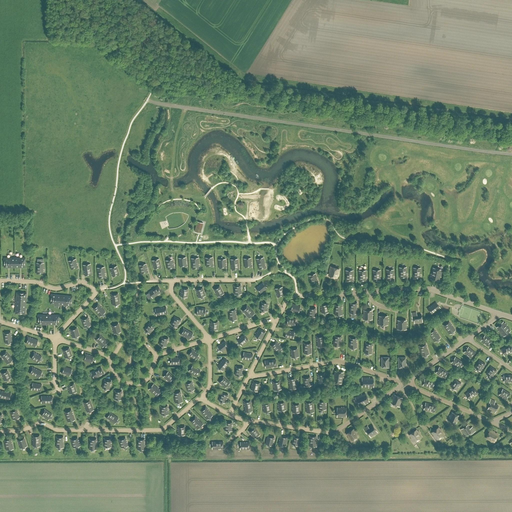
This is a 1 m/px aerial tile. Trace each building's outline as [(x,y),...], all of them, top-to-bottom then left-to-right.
[(196,226),(195,231),(201,233),(203,223),(200,222),(199,227),(196,226)] [(206,266),(213,266),(213,263),(212,263),(212,261),(213,261),(213,257),(205,258),(206,266)] [(256,259),(259,269),(266,268),(265,265),(264,263),(265,263),(264,257),(256,259)] [(15,258),(5,258),(5,267),(15,267),(15,258)] [(26,258),(15,258),(15,267),(26,267),(26,258)] [(192,269),(200,268),(199,266),(198,264),(199,264),(199,258),(191,258),(192,269)] [(232,270),(239,269),(238,258),(231,259),(231,266),(232,265),(232,267),(232,270)] [(78,263),(76,259),(69,261),(72,269),(79,267),(78,265),(77,265),(77,263),(78,263)] [(154,269),(161,267),(159,259),(152,261),(153,265),(154,264),(154,266),(154,269)] [(168,269),(175,268),(174,265),(173,265),(173,263),(174,263),(173,259),(166,261),(168,269)] [(218,260),(219,268),(227,267),(226,265),(225,265),(225,263),(226,263),(226,259),(218,260)] [(43,270),(44,270),(44,263),(36,263),(36,274),(45,274),(44,271),(43,271),(43,270)] [(92,275),(91,264),(83,265),(84,272),(85,271),(85,273),(84,273),(84,276),(92,275)] [(139,265),(141,274),(148,272),(147,269),(147,270),(146,268),(147,268),(146,264),(139,265)] [(112,272),(112,274),(113,277),(120,275),(117,266),(110,268),(111,273),(112,272)] [(328,275),(330,276),(330,277),(335,278),(337,278),(338,276),(339,276),(340,273),(339,273),(340,269),(338,268),(333,266),(333,267),(330,266),(328,271),(329,271),(328,275)] [(105,274),(106,274),(105,267),(97,268),(98,279),(106,278),(106,275),(105,275),(105,274)] [(441,274),(441,272),(442,270),(441,270),(433,268),(432,272),(431,272),(430,278),(439,280),(440,274),(441,274)] [(308,276),(311,284),(318,282),(316,273),(308,276)] [(258,286),(256,288),(261,294),(265,290),(265,289),(267,287),(262,282),(259,285),(260,286),(258,287),(258,286)] [(217,297),(224,293),(220,285),(213,289),(215,291),(216,292),(215,293),(217,297)] [(241,285),(234,285),(235,294),(242,293),(241,289),(240,287),(241,287),(241,285)] [(162,292),(158,286),(149,292),(153,298),(158,295),(158,294),(159,293),(159,294),(162,292)] [(274,288),(277,298),(286,296),(283,286),(274,288)] [(188,288),(181,287),(181,290),(181,292),(180,292),(180,296),(187,297),(188,288)] [(203,287),(196,289),(197,292),(198,293),(197,294),(198,298),(205,295),(203,287)] [(17,292),(17,303),(26,303),(27,293),(17,292)] [(51,303),(61,304),(62,295),(52,294),(51,303)] [(120,304),(118,294),(110,295),(111,298),(112,297),(112,299),(111,299),(112,305),(120,304)] [(61,304),(72,305),(73,296),(62,295),(61,304)] [(260,310),(267,311),(268,307),(267,307),(267,305),(268,305),(268,302),(261,301),(260,310)] [(349,312),(357,313),(358,307),(357,307),(357,306),(358,306),(358,303),(351,302),(349,312)] [(441,308),(436,302),(431,306),(432,306),(431,307),(430,307),(428,308),(432,314),(441,308)] [(17,303),(16,313),(26,314),(26,303),(17,303)] [(289,310),(298,313),(300,306),(292,303),(289,310)] [(320,304),(321,313),(329,313),(328,303),(320,304)] [(93,309),(100,317),(106,312),(102,307),(101,308),(100,307),(101,306),(99,304),(93,309)] [(245,314),(249,318),(255,313),(247,305),(242,310),(244,312),(245,313),(245,314)] [(167,314),(166,306),(163,307),(163,308),(162,308),(161,307),(155,309),(157,316),(167,314)] [(205,308),(197,307),(196,314),(199,315),(199,314),(200,314),(200,315),(205,315),(205,308)] [(308,308),(308,317),(316,317),(316,308),(308,308)] [(228,309),(229,320),(237,319),(236,313),(235,313),(235,311),(236,311),(235,309),(228,309)] [(362,314),(362,319),(372,319),(372,315),(373,315),(373,312),(372,312),(372,310),(363,310),(363,314),(362,314)] [(417,315),(416,312),(411,313),(412,318),(414,318),(414,323),(422,321),(421,314),(417,315)] [(49,324),(49,315),(39,315),(38,324),(49,324)] [(60,315),(49,315),(49,324),(59,324),(60,315)] [(85,318),(81,319),(84,327),(91,324),(89,316),(88,317),(88,316),(84,317),(85,318)] [(181,320),(175,316),(171,324),(177,327),(179,324),(178,323),(179,322),(180,322),(181,320)] [(285,325),(295,327),(297,317),(286,316),(285,325)] [(387,318),(387,316),(379,316),(379,320),(378,320),(378,325),(387,325),(387,320),(388,320),(388,318),(387,318)] [(407,325),(407,322),(406,322),(406,320),(398,320),(398,324),(397,324),(397,329),(398,329),(406,329),(406,325),(407,325)] [(155,327),(149,322),(144,329),(150,334),(152,330),(153,328),(153,329),(155,327)] [(449,334),(456,330),(452,325),(452,326),(451,325),(451,324),(450,322),(444,326),(449,334)] [(505,324),(503,322),(497,328),(500,331),(499,331),(504,336),(511,330),(506,326),(507,325),(505,323),(505,324)] [(121,331),(119,323),(111,325),(112,328),(113,327),(113,329),(114,333),(121,331)] [(79,335),(77,327),(70,329),(70,332),(71,331),(72,333),(71,333),(72,337),(79,335)] [(193,333),(184,328),(180,334),(183,335),(184,336),(189,339),(193,333)] [(265,332),(259,328),(258,330),(258,331),(257,332),(255,335),(261,339),(265,332)] [(285,329),(283,338),(294,340),(295,331),(285,329)] [(435,332),(436,331),(434,329),(428,333),(434,342),(440,338),(437,333),(436,333),(435,332)] [(2,332),(4,343),(12,342),(11,335),(10,336),(10,334),(11,334),(10,331),(2,332)] [(98,342),(97,343),(102,347),(108,342),(100,334),(94,339),(96,341),(97,341),(98,342)] [(248,340),(244,334),(241,336),(242,337),(241,338),(240,337),(237,340),(242,346),(248,340)] [(317,341),(318,347),(325,346),(323,335),(316,336),(317,339),(317,341)] [(333,345),(340,346),(341,340),(340,340),(341,339),(342,336),(335,335),(333,345)] [(485,335),(481,341),(484,344),(485,343),(486,344),(486,345),(488,346),(492,340),(485,335)] [(25,344),(36,348),(38,340),(32,338),(32,339),(30,338),(31,337),(28,336),(25,344)] [(162,336),(159,344),(166,346),(167,342),(167,341),(168,341),(169,338),(162,336)] [(222,352),(229,346),(224,341),(222,342),(222,343),(221,344),(221,343),(217,346),(222,352)] [(278,343),(276,341),(271,346),(277,352),(282,347),(279,344),(278,343)] [(372,354),(372,348),(372,346),(373,346),(373,344),(366,343),(364,353),(372,354)] [(427,348),(426,349),(426,347),(426,344),(419,346),(422,356),(429,354),(427,348)] [(502,349),(505,356),(511,353),(511,352),(511,345),(502,349)] [(64,354),(65,358),(72,356),(70,347),(62,349),(63,352),(64,352),(64,354)] [(469,347),(464,353),(468,356),(468,355),(469,356),(469,357),(471,358),(476,353),(469,347)] [(291,353),(292,357),(299,356),(297,348),(290,349),(291,352),(291,351),(292,353),(291,353)] [(195,360),(199,354),(196,351),(195,352),(194,351),(194,350),(192,349),(188,355),(195,360)] [(4,359),(3,360),(7,365),(13,360),(6,351),(0,356),(2,359),(3,358),(4,359)] [(38,355),(36,354),(37,353),(34,352),(30,358),(38,363),(42,357),(38,354),(38,355)] [(243,359),(251,361),(253,353),(250,353),(250,354),(248,353),(244,352),(243,359)] [(88,354),(85,353),(83,360),(91,363),(93,356),(89,355),(89,356),(88,355),(88,354)] [(456,357),(452,363),(457,367),(457,366),(459,367),(458,368),(461,369),(465,363),(456,357)] [(217,366),(223,371),(230,362),(224,358),(222,360),(223,360),(222,362),(221,361),(217,366)] [(276,359),(265,360),(266,368),(272,367),(272,366),(273,366),(274,367),(276,367),(276,359)] [(475,367),(480,372),(483,368),(482,368),(483,366),(484,367),(486,364),(480,360),(475,367)] [(189,371),(196,376),(200,370),(198,369),(197,369),(196,368),(197,368),(193,365),(189,371)] [(70,375),(72,368),(63,366),(61,373),(64,374),(64,373),(66,373),(65,374),(70,375)] [(497,371),(491,366),(486,374),(492,378),(494,374),(495,373),(497,371)] [(29,374),(39,379),(43,372),(37,369),(36,370),(35,369),(35,368),(33,367),(29,374)] [(100,367),(91,372),(94,379),(100,376),(99,375),(101,374),(101,375),(104,374),(100,367)] [(440,367),(436,373),(442,376),(443,377),(445,378),(449,372),(440,367)] [(3,378),(5,382),(11,379),(8,370),(1,373),(2,376),(3,376),(3,377),(3,378)] [(175,377),(168,371),(163,377),(166,380),(167,379),(168,380),(168,381),(170,383),(175,377)] [(343,375),(343,372),(335,371),(334,375),(332,382),(341,383),(342,377),(343,377),(344,375),(343,375)] [(318,377),(318,378),(318,383),(325,382),(325,373),(317,374),(318,377)] [(310,376),(303,378),(305,386),(312,385),(311,380),(310,381),(310,379),(311,379),(310,376)] [(224,377),(219,382),(221,384),(221,383),(222,384),(222,385),(225,388),(230,383),(224,377)] [(295,377),(288,378),(289,381),(290,383),(289,383),(290,389),(297,388),(295,377)] [(369,377),(362,377),(362,386),(368,386),(368,387),(371,387),(371,386),(373,387),(373,378),(369,378),(369,377)] [(109,385),(110,384),(111,384),(111,381),(104,379),(102,388),(109,390),(110,385),(109,385)] [(425,379),(423,386),(429,387),(431,387),(431,388),(433,388),(435,381),(425,379)] [(460,386),(461,383),(455,379),(450,386),(456,390),(459,387),(458,386),(459,385),(460,386)] [(280,380),(273,382),(273,384),(274,384),(274,386),(274,390),(281,389),(280,380)] [(185,383),(188,391),(195,389),(193,385),(192,384),(193,383),(192,381),(185,383)] [(251,389),(258,391),(260,383),(253,381),(252,384),(253,384),(252,385),(251,389)] [(38,384),(33,383),(32,390),(41,392),(42,384),(39,384),(39,385),(37,384),(38,384)] [(68,389),(69,394),(77,392),(74,383),(67,385),(68,388),(69,389),(68,389)] [(158,388),(154,384),(149,390),(157,397),(162,391),(160,389),(159,390),(158,389),(158,388)] [(475,396),(476,395),(478,393),(474,388),(465,394),(470,400),(475,396)] [(503,398),(503,397),(505,398),(504,398),(507,400),(510,394),(503,389),(499,395),(503,398)] [(0,390),(0,398),(9,401),(11,393),(5,391),(4,392),(3,392),(3,391),(0,390)] [(175,403),(183,401),(181,395),(180,394),(181,394),(180,391),(173,392),(175,403)] [(228,394),(221,392),(218,400),(225,403),(227,399),(226,398),(227,397),(228,394)] [(367,402),(369,401),(366,393),(362,395),(362,394),(355,397),(359,405),(365,403),(367,403),(367,402)] [(402,398),(395,395),(394,397),(393,396),(392,398),(393,399),(391,403),(398,406),(399,406),(401,402),(400,402),(402,398)] [(42,404),(52,404),(53,396),(50,396),(50,397),(48,397),(48,396),(42,396),(42,404)] [(495,412),(498,405),(494,404),(495,401),(491,399),(488,404),(490,404),(488,407),(492,409),(491,410),(495,412)] [(94,410),(90,400),(82,403),(83,405),(84,405),(85,406),(84,407),(86,413),(94,410)] [(245,412),(252,411),(251,400),(244,401),(244,404),(245,404),(245,406),(244,406),(245,412)] [(278,411),(286,410),(285,401),(277,402),(278,405),(279,406),(278,406),(278,411)] [(307,412),(314,412),(313,401),(305,402),(306,405),(307,406),(306,406),(307,412)] [(263,408),(264,412),(271,411),(269,402),(262,403),(263,406),(264,408),(263,408)] [(434,412),(436,405),(426,403),(424,410),(430,411),(430,410),(431,411),(434,412)] [(208,409),(206,406),(200,411),(207,419),(213,415),(209,410),(208,410),(207,409),(208,409)] [(344,408),(344,407),(341,407),(341,408),(337,408),(337,416),(337,417),(342,417),(342,416),(346,416),(346,408),(344,408)] [(13,411),(9,413),(12,421),(20,418),(19,413),(18,414),(17,412),(18,412),(17,409),(13,411)] [(64,412),(67,422),(75,420),(73,414),(72,414),(71,412),(72,412),(71,409),(64,412)] [(44,418),(48,421),(52,415),(45,410),(41,416),(43,417),(45,418),(44,418)] [(109,420),(109,421),(114,425),(119,418),(110,411),(105,418),(107,420),(108,419),(109,420)] [(458,417),(459,415),(452,412),(450,416),(448,420),(456,423),(457,420),(458,420),(459,418),(458,417)] [(197,418),(196,416),(190,421),(198,429),(203,424),(199,419),(198,420),(197,419),(197,418)] [(470,429),(467,425),(461,429),(463,433),(465,432),(467,435),(469,433),(470,434),(475,431),(472,427),(470,429)] [(377,432),(373,426),(369,428),(367,426),(364,429),(366,433),(368,432),(370,436),(377,432)] [(260,434),(255,427),(249,431),(250,434),(251,433),(252,435),(251,435),(254,438),(260,434)] [(440,429),(438,427),(432,432),(434,435),(434,436),(436,440),(443,434),(441,431),(442,431),(440,429)] [(354,431),(353,429),(347,433),(349,437),(348,437),(351,441),(358,436),(356,433),(357,432),(355,430),(354,431)] [(417,432),(416,430),(410,434),(412,438),(411,438),(414,442),(415,441),(421,437),(419,434),(419,433),(418,431),(417,432)] [(494,441),(498,434),(494,432),(490,430),(490,431),(486,438),(490,439),(490,440),(492,441),(492,440),(494,441)] [(274,440),(274,437),(267,435),(265,444),(272,445),(273,441),(273,440),(274,440)] [(286,443),(288,437),(280,435),(280,438),(280,440),(279,439),(278,444),(285,445),(285,443),(286,443)] [(300,440),(301,437),(293,435),(291,444),(298,446),(300,441),(299,441),(299,440),(300,440)] [(34,440),(32,440),(32,447),(41,447),(40,436),(32,436),(32,439),(33,439),(34,440)] [(56,437),(56,448),(64,448),(64,442),(63,442),(63,440),(64,440),(64,437),(56,437)] [(70,440),(73,448),(80,446),(79,442),(78,442),(78,440),(78,437),(70,440)] [(126,442),(126,440),(125,437),(118,440),(121,448),(128,446),(127,442),(126,442)] [(3,440),(6,451),(14,449),(12,443),(11,443),(11,442),(12,441),(11,438),(3,440)] [(28,447),(25,438),(18,441),(18,444),(19,443),(20,445),(19,445),(20,449),(28,447)] [(89,439),(89,450),(97,450),(97,443),(96,443),(96,441),(97,441),(97,439),(89,439)] [(137,439),(137,450),(145,450),(145,443),(144,443),(144,442),(145,442),(145,439),(137,439)]
